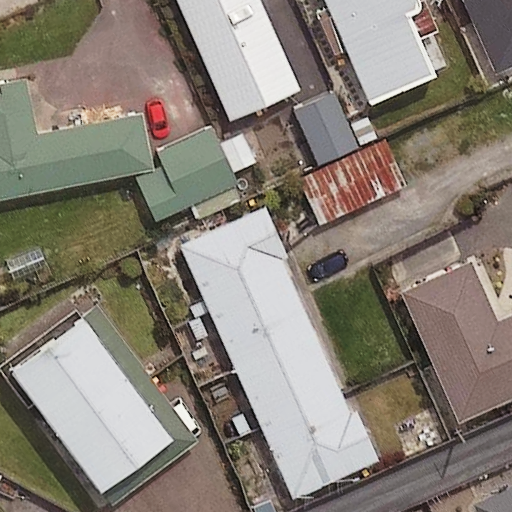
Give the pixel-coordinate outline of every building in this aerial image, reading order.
[(264,0),(178,0),(228,114),(300,82),(264,0)] [(325,0),(369,99),(432,71),(406,11),(421,5),(418,0),(325,0)] [(511,0),(465,0),(495,67),(511,59),(511,0)] [(23,71),(0,75),(0,193),(155,162),(143,105),(34,127),(23,71)] [(357,139),(334,86),(294,102),(317,156),(357,139)] [(243,194),(232,168),(257,157),(242,125),(217,136),(211,122),(156,147),(162,160),(133,173),(152,215),(189,199),(196,215),(243,194)] [(403,179),(383,135),(299,172),(319,217),(403,179)] [(263,199),(179,237),(292,488),(377,450),(263,199)] [(471,254),(403,284),(460,413),(511,390),(511,307),(497,314),(471,254)] [(84,301),(10,356),(99,474),(172,419),(84,301)] [(446,436),(432,406),(391,426),(405,456),(446,436)] [(511,511),(511,480),(474,497),(480,511),(511,511)]
